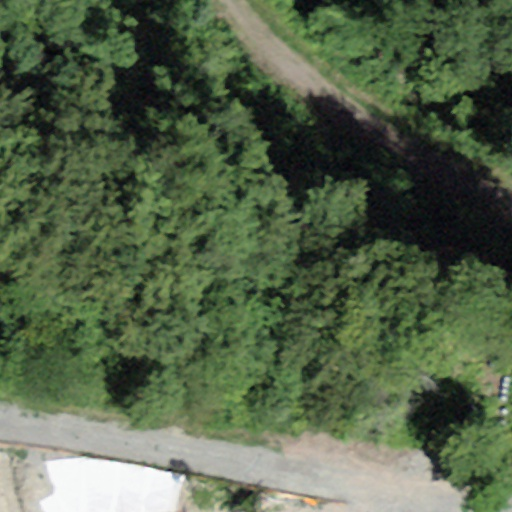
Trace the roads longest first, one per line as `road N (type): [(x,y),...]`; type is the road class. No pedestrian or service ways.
road 1 (track): [(446,511),(154,439),(0,422)]
road 2 (track): [(511,196),(329,92),(239,0)]
